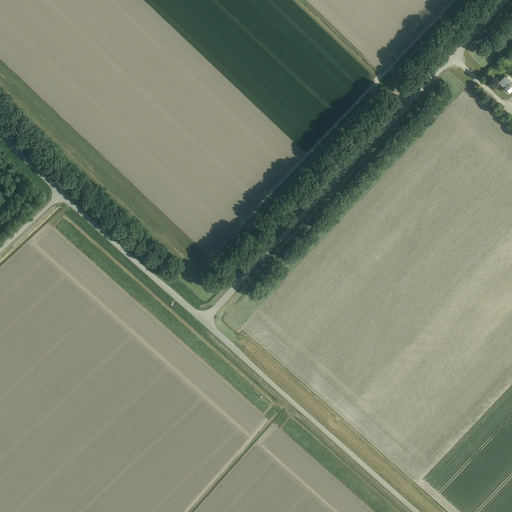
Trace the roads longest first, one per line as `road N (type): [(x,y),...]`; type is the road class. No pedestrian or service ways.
road 1 (unclassified): [(203,321),(506,0)]
road 2 (unclassified): [(416,511),(203,321)]
road 3 (unclassified): [(203,321),(59,194)]
